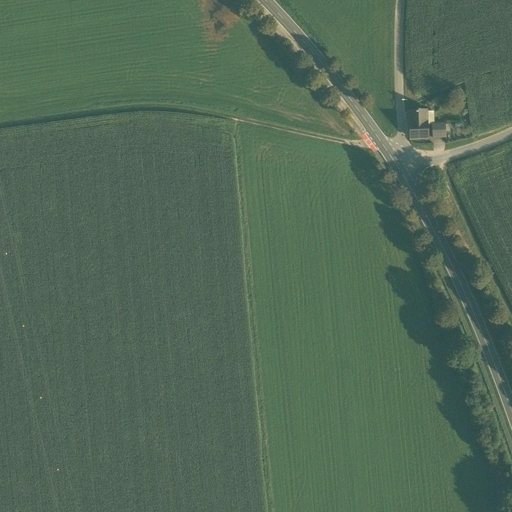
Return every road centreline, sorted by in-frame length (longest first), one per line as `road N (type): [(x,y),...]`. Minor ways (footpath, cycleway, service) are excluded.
road 1 (track): [(386,151),(149,104),(0,123)]
road 2 (tertiary): [(511,414),(455,273),(396,165)]
road 3 (tertiary): [(386,151),(263,0)]
road 4 (track): [(432,160),(511,312)]
road 5 (residential): [(400,0),(402,139),(386,151)]
road 6 (unclassified): [(396,165),(511,132)]
